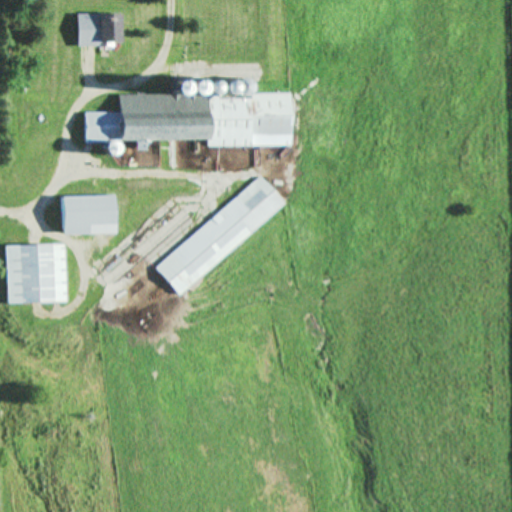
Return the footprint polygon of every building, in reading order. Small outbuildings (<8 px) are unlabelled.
[(217,41),(234,41),(234,16),(217,16),(217,41)] [(74,48),(116,48),(116,17),(74,17),(74,48)] [(287,150),(288,98),(231,97),(231,92),(115,90),(115,115),(83,115),(82,146),(140,146),(140,156),(154,156),(154,171),(146,171),(146,193),(199,194),(200,171),(185,170),(185,143),(204,144),(204,149),(287,150)] [(151,271),(175,299),(282,208),(258,180),(151,271)] [(58,199),(58,238),(111,238),(111,199),(58,199)] [(63,248),(3,248),(4,306),(64,306),(63,248)]
